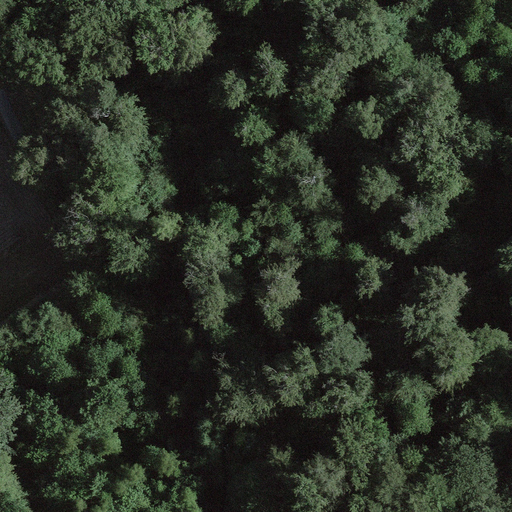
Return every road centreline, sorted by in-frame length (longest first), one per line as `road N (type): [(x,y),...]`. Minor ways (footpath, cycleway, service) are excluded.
road 1 (track): [(205,511),(0,109)]
road 2 (track): [(361,0),(222,82),(164,97),(59,80),(0,82)]
